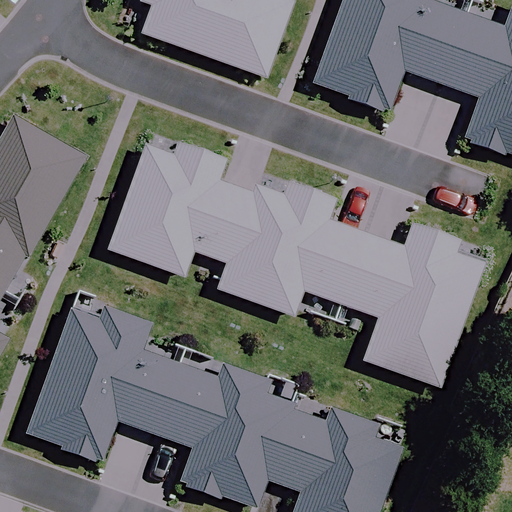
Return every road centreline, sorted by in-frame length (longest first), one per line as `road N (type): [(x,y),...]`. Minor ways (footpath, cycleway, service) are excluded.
road 1 (residential): [(44,10),(105,56),(154,79),(460,189)]
road 2 (residential): [(116,511),(0,470)]
